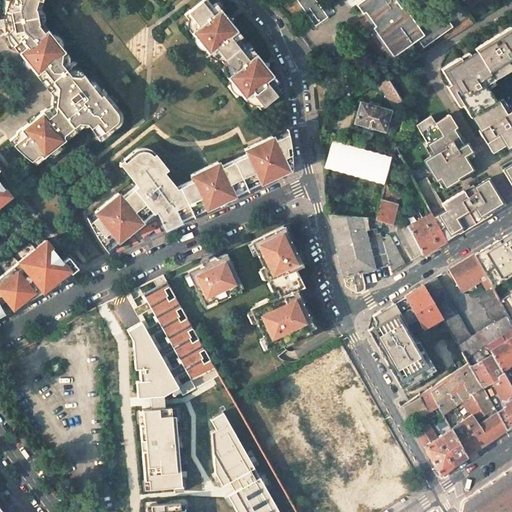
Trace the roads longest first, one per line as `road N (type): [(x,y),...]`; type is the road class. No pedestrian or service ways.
road 1 (residential): [(0,337),(312,182)]
road 2 (residential): [(438,491),(341,315)]
road 3 (residential): [(312,182),(297,80),(276,31),(248,0)]
road 4 (residential): [(511,214),(341,315)]
road 5 (unknown): [(511,195),(429,65)]
road 6 (residential): [(341,315),(312,182)]
